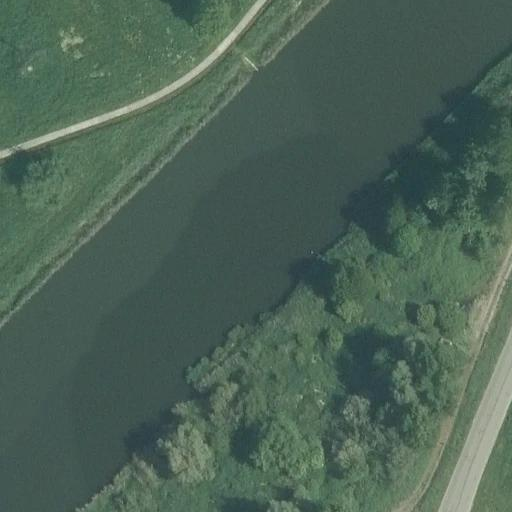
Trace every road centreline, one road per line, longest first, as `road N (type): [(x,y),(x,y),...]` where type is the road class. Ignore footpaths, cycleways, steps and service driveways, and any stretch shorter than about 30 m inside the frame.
road 1 (tertiary): [(511,359),(451,511)]
road 2 (track): [(511,253),(460,382)]
